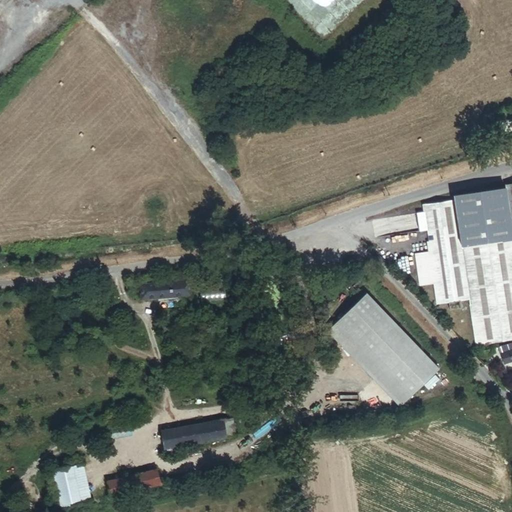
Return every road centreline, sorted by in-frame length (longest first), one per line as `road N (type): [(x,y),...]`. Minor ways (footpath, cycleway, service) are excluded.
road 1 (residential): [(339,221),(232,256),(0,284)]
road 2 (residential): [(511,400),(339,221)]
road 3 (residential): [(511,163),(339,221)]
